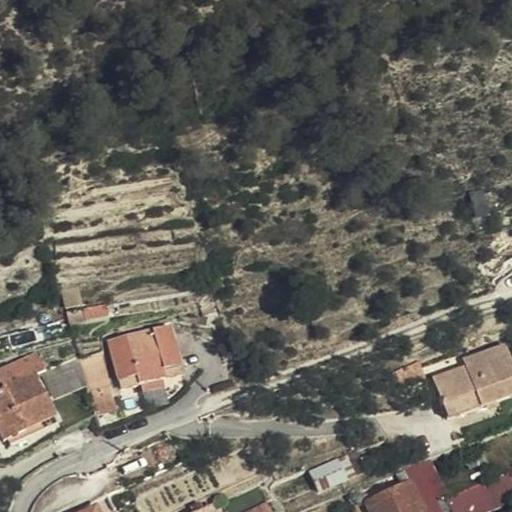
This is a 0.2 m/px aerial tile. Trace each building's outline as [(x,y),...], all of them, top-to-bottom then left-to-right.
[(164,329),(98,340),(106,388),(170,377),(164,329)] [(28,345),(0,359),(0,439),(49,414),(28,374),(39,368),(28,345)] [(511,399),(496,352),(461,363),(464,371),(453,374),(422,384),(433,426),(511,403),(511,399)] [(81,358),(43,369),(51,397),(89,387),(81,358)] [(464,371),(461,363),(452,366),(453,374),(464,371)] [(410,367),(389,370),(392,388),(413,385),(410,367)] [(359,452),(339,460),(348,479),(367,470),(359,452)] [(348,479),(339,460),(315,472),(323,491),(348,479)] [(398,489),(409,511),(435,497),(423,476),(398,489)] [(409,511),(398,489),(359,508),(361,511),(409,511)] [(102,511),(97,502),(76,511),(102,511)]
